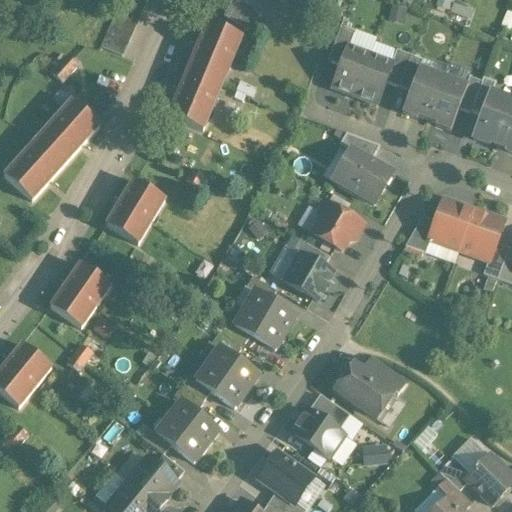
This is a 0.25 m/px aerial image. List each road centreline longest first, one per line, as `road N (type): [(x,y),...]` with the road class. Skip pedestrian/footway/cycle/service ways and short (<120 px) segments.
road 1 (residential): [(198,511),(349,314),(430,163),(511,191)]
road 2 (residential): [(0,312),(105,166),(181,0)]
